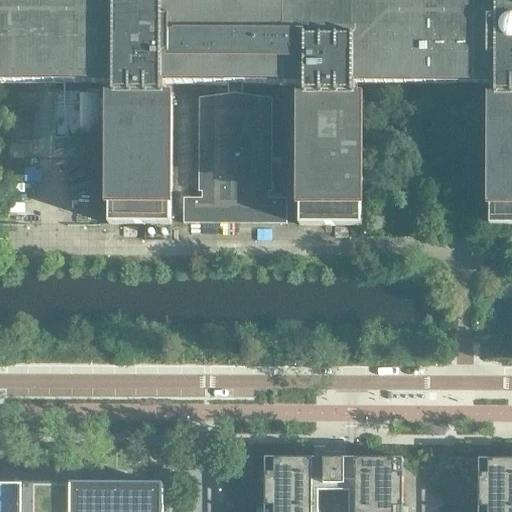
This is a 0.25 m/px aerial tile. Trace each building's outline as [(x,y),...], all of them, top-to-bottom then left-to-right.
[(511,0),(497,0),(497,3),(483,3),(466,3),(420,2),(396,2),(375,2),(375,0),(287,0),(288,1),(288,2),(268,2),(244,2),(201,2),(183,2),(166,1),(166,0),(0,0),(0,83),(16,84),(15,113),(36,114),(37,84),(55,84),(116,84),(116,98),(110,98),(109,225),(136,225),(142,225),(171,225),(171,224),(172,98),(166,98),(166,84),(229,85),(229,95),(199,99),(199,192),(202,192),(202,199),(184,199),(184,224),(287,225),(287,199),(269,199),(269,193),(272,193),(273,99),(243,95),(243,88),(243,85),(307,85),(307,99),(300,99),(300,225),(300,226),(326,226),(331,226),(352,226),(362,226),(362,99),(356,99),(356,85),(367,85),(375,85),(497,86),(497,99),(491,99),(490,227),(511,226),(511,0)] [(137,237),(137,227),(123,227),(123,237),(137,237)] [(348,238),(348,228),(335,228),(335,238),(348,238)] [(271,241),(271,230),(257,230),(257,241),(271,241)] [(403,511),(404,460),(266,459),(265,511),(403,511)] [(511,511),(511,460),(480,461),(479,511),(511,511)] [(163,511),(164,486),(0,485),(0,511),(163,511)]
